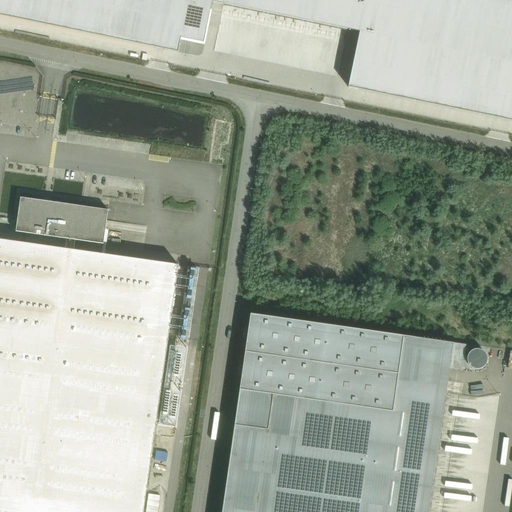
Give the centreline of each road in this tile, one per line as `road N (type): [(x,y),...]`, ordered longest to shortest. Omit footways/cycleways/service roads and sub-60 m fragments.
road 1 (unclassified): [(259,97),(198,511)]
road 2 (unknown): [(60,56),(46,148),(157,175),(165,192),(159,235)]
road 3 (unclassified): [(259,97),(0,43)]
road 4 (unclassified): [(511,149),(259,97)]
